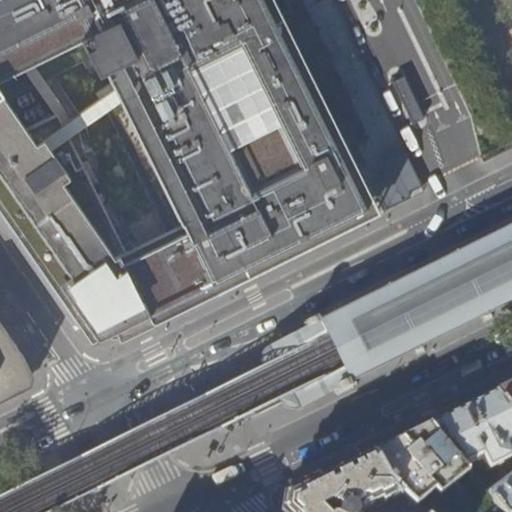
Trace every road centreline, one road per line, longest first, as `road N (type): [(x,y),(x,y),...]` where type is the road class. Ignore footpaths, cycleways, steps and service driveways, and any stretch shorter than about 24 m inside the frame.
road 1 (primary): [(511,197),(119,388)]
road 2 (primary): [(225,478),(511,338)]
road 3 (residential): [(88,403),(0,269)]
road 4 (unclassified): [(119,388),(178,503)]
